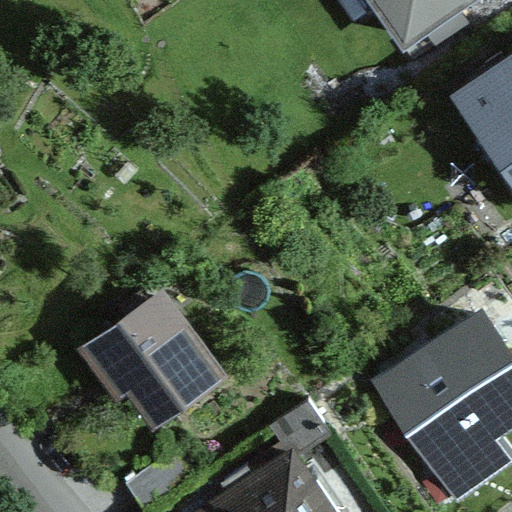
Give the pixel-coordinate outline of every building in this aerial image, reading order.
[(367,0),(396,40),(452,0),(357,0),(359,3),(363,0),(367,0)] [(511,192),(511,37),(438,90),(511,192)] [(140,417),(217,360),(151,271),(63,335),(102,388),(113,380),(140,417)] [(442,447),(511,397),(511,347),(476,296),(382,362),(442,447)] [(308,397),(273,421),(289,447),(291,450),(328,425),(308,397)] [(196,470),(176,442),(125,478),(145,507),(196,470)] [(291,450),(289,447),(253,472),(245,461),(224,475),(232,486),(203,505),(207,511),(342,511),(316,474),(311,477),(291,450)]
